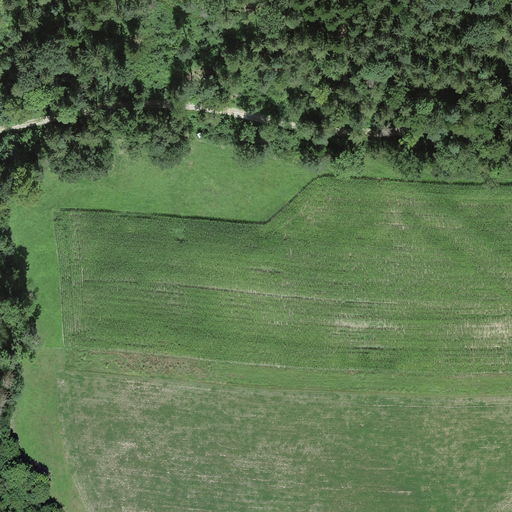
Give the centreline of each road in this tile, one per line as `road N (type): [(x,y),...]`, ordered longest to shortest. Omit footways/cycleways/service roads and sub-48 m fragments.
road 1 (track): [(511,108),(338,135),(153,101),(0,127)]
road 2 (track): [(511,17),(441,44),(384,51),(303,43)]
